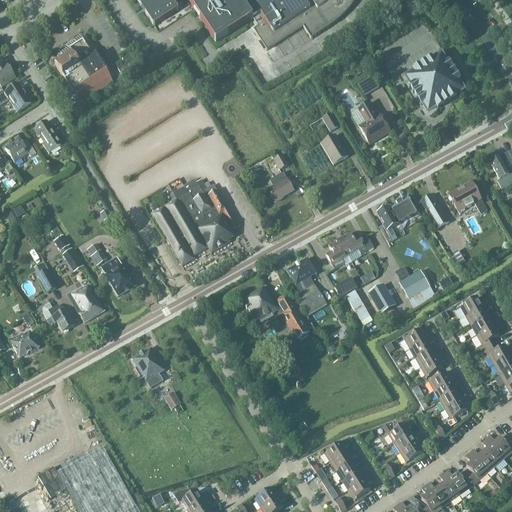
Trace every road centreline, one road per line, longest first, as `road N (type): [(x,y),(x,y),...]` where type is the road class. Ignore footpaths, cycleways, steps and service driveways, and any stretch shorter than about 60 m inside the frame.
road 1 (unclassified): [(177,305),(511,119)]
road 2 (residential): [(0,404),(177,305)]
road 3 (residential): [(289,467),(192,315),(177,305)]
road 4 (residential): [(372,511),(511,405)]
road 5 (residential): [(0,134),(48,100),(9,38)]
